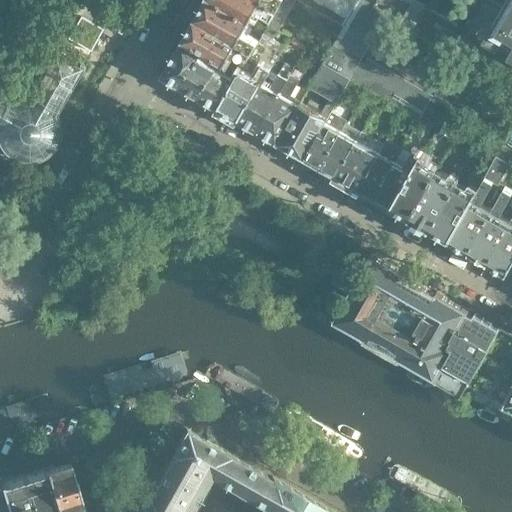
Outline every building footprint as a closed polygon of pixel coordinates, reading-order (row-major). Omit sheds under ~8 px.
[(242,30),(249,19),(215,0),(205,0),(196,17),(253,50),(259,40),(242,30)] [(277,7),(264,0),(215,0),(249,19),(253,21),(255,18),(251,15),(255,7),(272,17),(277,7)] [(358,0),(281,0),(277,7),(272,17),(259,40),(253,50),(248,59),(240,72),(239,71),(234,80),(218,108),(239,120),(257,88),(260,90),(262,87),(270,73),(260,67),(252,81),(245,77),(267,39),(268,39),(290,0),(307,0),(346,22),(358,0)] [(329,117),(351,78),(366,51),(387,16),(395,0),(358,0),(346,22),(297,107),(277,141),(306,158),(329,117)] [(409,0),(425,9),(429,0),(395,0),(387,16),(397,22),(409,0)] [(457,27),(425,9),(409,0),(397,22),(469,63),(482,41),(457,27)] [(457,27),(471,0),(429,0),(425,9),(457,27)] [(511,0),(506,0),(503,6),(492,0),(482,0),(466,29),(499,48),(502,42),(511,48),(511,49),(509,54),(511,55),(511,0)] [(253,50),(196,17),(183,39),(203,50),(224,62),(231,50),(248,59),(253,50)] [(55,115),(55,114),(81,67),(80,66),(82,62),(77,60),(87,41),(86,41),(90,34),(75,25),(59,55),(53,51),(27,96),(22,94),(12,97),(9,101),(0,95),(0,146),(2,149),(3,151),(5,153),(8,155),(10,156),(12,158),(15,159),(18,160),(20,161),(23,161),(27,161),(31,161),(34,160),(37,160),(41,158),(44,156),(48,153),(51,151),(52,148),(53,147),(55,144),(56,141),(57,140),(58,137),(58,136),(58,134),(59,132),(59,129),(58,126),(58,125),(58,122),(56,118),(55,115)] [(182,87),(198,60),(203,50),(183,39),(162,76),(182,87)] [(382,96),(398,69),(366,51),(351,78),(382,96)] [(202,98),(217,71),(198,60),(182,87),(202,98)] [(420,118),(429,104),(440,84),(402,62),(398,69),(382,96),(420,118)] [(258,130),(294,68),(285,63),(269,91),(262,87),(260,90),(257,88),(239,120),(258,130)] [(297,107),(286,101),(302,73),(294,68),(258,130),(277,141),(297,107)] [(218,108),(234,80),(217,71),(202,98),(218,108)] [(440,110),(451,91),(440,84),(429,104),(440,110)] [(321,166),(344,126),(329,117),(306,158),(321,166)] [(336,175),(359,134),(344,126),(321,166),(336,175)] [(159,132),(151,128),(146,135),(154,140),(159,132)] [(511,151),(511,130),(503,146),(511,151)] [(359,189),(360,188),(383,148),(359,134),(336,175),(359,189)] [(375,197),(398,157),(383,148),(360,188),(375,197)] [(391,206),(422,152),(414,148),(406,161),(398,157),(375,197),(391,206)] [(410,217),(438,168),(428,163),(431,157),(422,152),(391,206),(410,217)] [(491,209),(481,203),(494,180),(502,178),(511,161),(499,154),(480,186),(449,240),(471,252),(483,233),(479,231),(491,209)] [(430,229),(458,180),(461,175),(452,169),(449,175),(438,168),(410,217),(410,218),(430,229)] [(449,240),(480,186),(471,180),(468,186),(458,180),(430,229),(449,240)] [(511,264),(511,218),(511,220),(502,215),(511,196),(511,192),(503,188),(491,209),(479,231),(483,233),(471,252),(507,273),(511,264)] [(500,328),(474,313),(473,315),(468,312),(470,310),(436,291),(435,292),(403,274),(404,272),(371,253),(332,322),(363,340),(362,341),(398,362),(399,360),(435,381),(436,381),(462,396),(469,383),(468,383),(500,327),(500,328)] [(511,333),(501,327),(500,327),(468,383),(469,383),(491,396),(497,400),(498,399),(504,403),(511,408),(511,333)] [(103,374),(111,398),(189,374),(182,350),(103,374)] [(206,374),(207,376),(265,415),(267,416),(268,416),(269,415),(271,415),(272,414),(273,413),(274,412),(275,411),(276,410),(276,408),(276,407),(275,405),(275,404),(274,403),(273,402),(218,363),(216,363),(214,363),(213,363),(211,364),(210,364),(209,365),(208,367),(207,368),(206,370),(206,371),(206,373),(206,374)] [(0,407),(0,433),(58,418),(51,394),(0,407)] [(286,423),(346,456),(352,459),(357,461),(359,462),(364,461),(365,460),(365,458),(363,454),(362,453),(357,449),(351,446),(291,412),(286,423)] [(334,511),(335,511),(271,476),(270,477),(229,454),(230,453),(190,430),(184,427),(169,454),(169,455),(148,492),(136,511),(334,511)] [(74,511),(71,509),(69,510),(68,505),(80,501),(67,460),(0,480),(0,484),(8,511),(74,511)] [(390,476),(390,478),(389,480),(390,481),(391,483),(393,485),(439,511),(460,511),(460,510),(460,507),(459,505),(458,503),(457,501),(455,499),(453,497),(451,495),(403,468),(400,467),(398,467),(396,468),(393,471),(392,472),(391,473),(390,476)] [(0,511),(8,511),(0,484),(0,511)]
